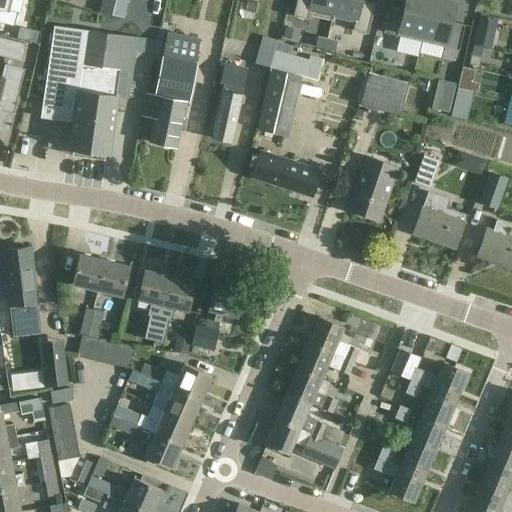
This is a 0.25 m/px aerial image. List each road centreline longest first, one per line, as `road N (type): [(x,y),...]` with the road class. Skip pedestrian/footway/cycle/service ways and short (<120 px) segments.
road 1 (unclassified): [(312,260),(197,223),(0,183)]
road 2 (residential): [(219,468),(312,260)]
road 3 (unclassified): [(511,328),(312,260)]
road 4 (residential): [(440,511),(511,341)]
road 5 (residential): [(334,511),(219,468)]
